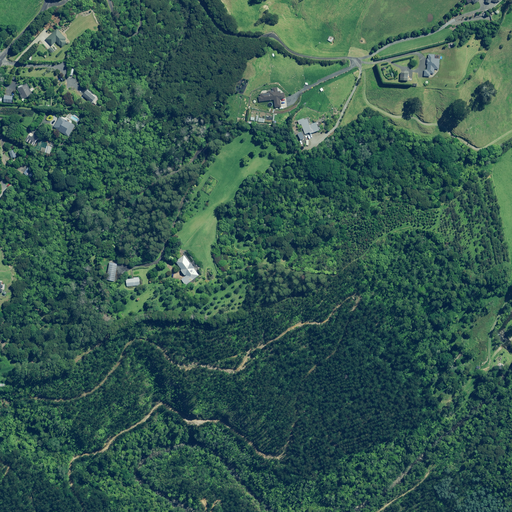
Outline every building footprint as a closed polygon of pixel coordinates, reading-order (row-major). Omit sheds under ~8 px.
[(56,41),(59,45),(60,44),(62,46),(67,42),(64,39),(66,38),(57,29),(46,39),(51,45),(56,41)] [(435,54),(429,53),(428,58),(427,58),(427,64),(428,64),(427,70),(425,69),(424,75),(430,76),(430,73),(434,73),(435,68),(439,69),(440,58),(435,58),(435,54)] [(24,97),(24,98),(31,95),(26,85),(23,86),(23,85),(18,88),(21,94),(20,95),(22,98),(24,97)] [(281,106),(280,98),(281,98),(283,98),(285,98),(284,92),(281,93),(280,91),(278,91),(277,87),(273,87),(273,90),(269,90),(269,92),(260,93),(261,96),(258,96),(259,101),(274,99),(275,107),(281,106)] [(95,97),(86,90),(82,95),(91,102),(95,97)] [(272,121),(274,121),(273,124),(283,125),(283,121),(278,120),(278,115),(273,114),(272,121)] [(75,125),(59,116),(53,127),(62,132),(68,136),(75,125)] [(309,125),(307,118),(304,119),(304,118),(298,120),(299,124),(301,124),(305,134),(310,132),(310,133),(321,129),(320,125),(322,124),(320,120),(309,125)] [(51,147),(46,145),(45,148),(41,147),(40,151),(49,154),(51,147)] [(34,171),(27,167),(23,173),(29,177),(34,171)] [(180,270),(184,275),(185,274),(186,275),(185,276),(181,279),(185,285),(199,275),(194,268),(197,266),(193,261),(190,263),(184,255),(176,261),(181,269),(180,270)] [(117,264),(109,262),(106,279),(113,281),(117,264)] [(139,285),(139,277),(133,278),(126,279),(126,286),(139,285)]
